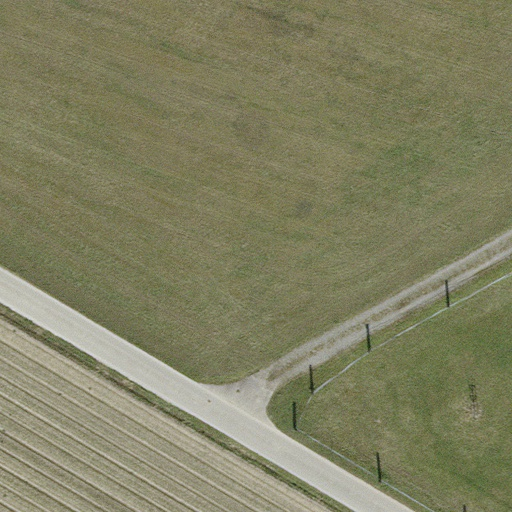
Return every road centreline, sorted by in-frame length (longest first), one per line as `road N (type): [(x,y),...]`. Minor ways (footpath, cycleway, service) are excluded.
road 1 (unclassified): [(368,511),(0,294)]
road 2 (track): [(210,418),(511,250)]
